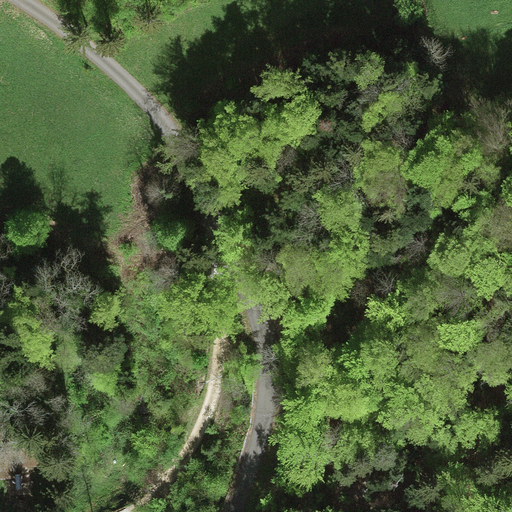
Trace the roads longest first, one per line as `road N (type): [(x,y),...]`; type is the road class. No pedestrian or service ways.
road 1 (unclassified): [(23,0),(94,49),(169,129),(254,303),(268,370),(264,420),(236,511)]
road 2 (track): [(214,220),(221,348),(214,395),(198,441),(135,511)]
